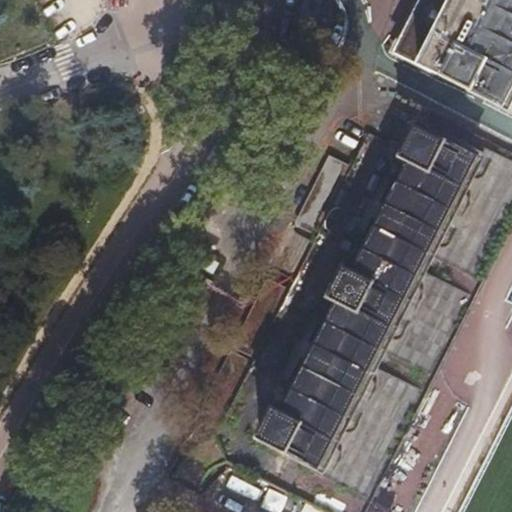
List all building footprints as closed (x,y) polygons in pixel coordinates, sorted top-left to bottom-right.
[(312,0),(304,35),(315,37),(325,0),(312,0)] [(511,0),(430,0),(405,50),(509,103),(511,96),(511,0)] [(234,166),(245,173),(285,114),(275,107),(234,166)] [(264,438),(324,468),(375,368),(423,271),(482,156),(422,125),(264,438)] [(303,226),(316,232),(349,168),(336,161),(303,226)] [(239,348),(252,355),(286,290),(273,283),(239,348)] [(202,420),(215,426),(249,362),(236,355),(202,420)]
